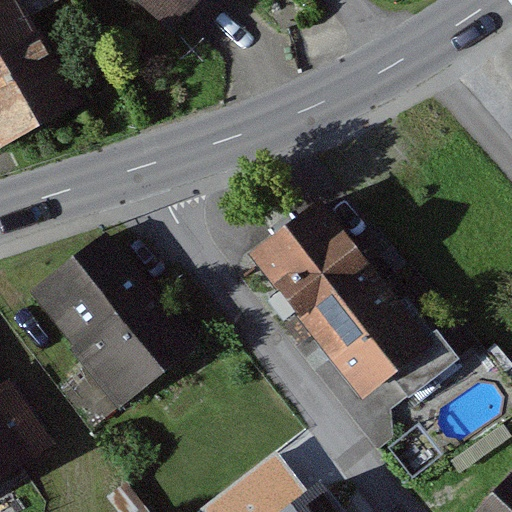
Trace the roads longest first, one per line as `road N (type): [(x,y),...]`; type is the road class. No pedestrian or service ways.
road 1 (residential): [(152,167),(256,319),(411,511)]
road 2 (tertiary): [(152,167),(403,63),(498,0)]
road 3 (tertiary): [(0,213),(152,167)]
